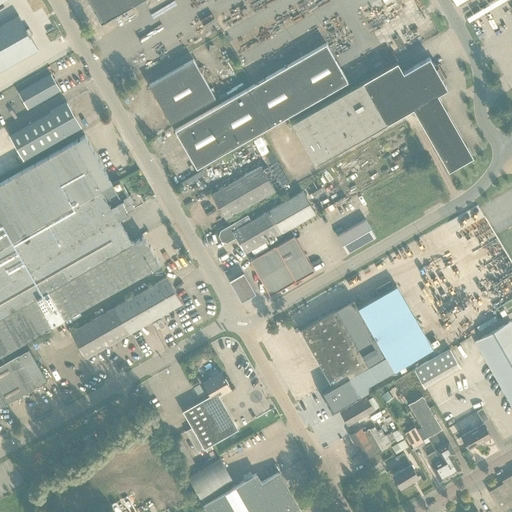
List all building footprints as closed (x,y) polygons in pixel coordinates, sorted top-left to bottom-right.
[(88,0),(91,4),(92,3),(102,21),(137,2),(140,0),(88,0)] [(171,31),(209,14),(204,2),(187,9),(182,0),(162,10),(164,15),(170,12),(172,17),(166,20),(171,31)] [(386,8),(383,3),(378,7),(376,3),(369,8),(375,16),(386,8)] [(18,14),(0,24),(0,70),(38,49),(30,35),(33,34),(29,27),(26,29),(18,14)] [(143,70),(195,44),(190,35),(168,46),(163,36),(133,51),(143,70)] [(197,168),(348,81),(326,43),(263,79),(204,113),(175,130),(197,168)] [(379,78),(401,115),(413,108),(448,170),(473,156),(437,94),(448,88),(441,77),(443,75),(438,66),(436,68),(429,57),(403,72),(397,61),(375,74),(379,78)] [(171,123),(215,97),(193,59),(149,84),(171,123)] [(27,107),(60,89),(51,73),(18,91),(27,107)] [(375,74),(363,81),(292,122),(316,163),(387,122),(401,115),(379,78),(375,74)] [(24,158),(80,126),(66,101),(10,133),(24,158)] [(83,193),(110,177),(85,134),(0,182),(0,239),(39,218),(83,193)] [(280,153),(287,149),(285,144),(278,148),(280,153)] [(226,218),(275,190),(261,165),(212,193),(226,218)] [(0,355),(24,342),(65,318),(160,264),(144,235),(133,241),(119,217),(134,208),(131,203),(134,201),(131,194),(129,195),(120,179),(113,183),(110,177),(83,193),(39,218),(0,239),(0,355)] [(303,191),(251,221),(247,215),(221,230),(219,235),(222,241),(227,242),(237,237),(246,252),(315,212),(303,191)] [(348,252),(376,235),(366,218),(338,234),(348,252)] [(271,295),(314,269),(294,235),(251,260),(271,295)] [(243,269),(230,276),(241,295),(254,287),(243,269)] [(135,329),(182,302),(167,276),(71,331),(86,357),(135,329)] [(332,413),(360,396),(370,391),(367,386),(433,348),(396,285),(358,307),(354,299),(300,329),(333,386),(320,393),(332,413)] [(511,404),(511,321),(511,320),(475,341),(511,404)] [(29,348),(19,353),(0,364),(0,406),(38,385),(37,384),(46,379),(29,348)] [(414,369),(425,387),(460,367),(450,348),(414,369)] [(201,360),(199,357),(196,356),(194,358),(193,361),(195,364),(198,365),(201,363),(201,360)] [(213,449),(210,444),(238,428),(220,396),(221,396),(220,395),(231,388),(221,371),(204,382),(211,394),(183,410),(192,426),(207,452),(213,449)] [(199,395),(204,392),(199,383),(194,386),(199,395)] [(449,399),(455,414),(476,407),(475,402),(469,404),(462,385),(455,387),(458,396),(449,399)] [(396,396),(401,403),(405,400),(401,393),(396,396)] [(373,396),(368,399),(368,398),(341,413),(348,425),(379,407),(373,396)] [(443,444),(436,432),(442,429),(423,397),(410,405),(429,437),(442,460),(451,475),(461,469),(452,454),(455,452),(449,441),(443,444)] [(477,411),(483,422),(489,418),(483,408),(477,411)] [(455,421),(457,428),(464,426),(462,419),(455,421)] [(469,449),(491,437),(488,433),(489,432),(487,427),(486,428),(484,424),(462,436),(469,449)] [(417,425),(404,433),(414,450),(427,442),(417,425)] [(375,426),(370,429),(364,432),(362,428),(350,435),(371,474),(384,467),(377,454),(391,446),(396,453),(408,446),(404,439),(397,443),(391,432),(382,437),(375,426)] [(194,462),(181,438),(172,444),(184,467),(194,462)] [(441,461),(437,455),(434,451),(426,455),(441,480),(451,475),(442,460),(441,461)] [(19,456),(21,462),(31,458),(28,452),(19,456)] [(401,486),(418,476),(404,452),(395,457),(402,468),(394,473),(401,486)] [(226,482),(232,479),(220,458),(189,476),(200,497),(226,482)] [(307,465),(303,458),(297,461),(301,469),(307,465)] [(230,488),(204,503),(209,511),(301,511),(279,472),(261,482),(256,473),(230,488)] [(511,477),(506,481),(505,481),(498,486),(497,486),(490,491),(489,490),(489,491),(493,498),(501,511),(511,504),(511,477)] [(226,482),(200,497),(204,503),(230,488),(226,482)]
